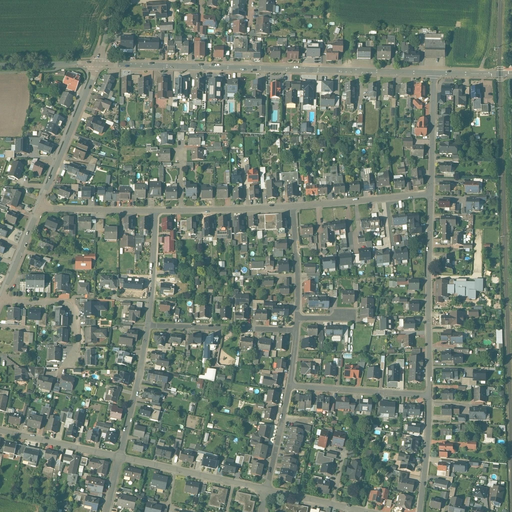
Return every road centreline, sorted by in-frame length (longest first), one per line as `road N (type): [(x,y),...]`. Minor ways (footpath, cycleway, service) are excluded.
road 1 (residential): [(97,64),(433,73)]
road 2 (residential): [(430,222),(429,395)]
road 3 (residential): [(38,208),(97,64)]
road 4 (residential): [(267,489),(119,457)]
road 5 (residential): [(148,325),(296,330)]
road 6 (residential): [(59,373),(75,349),(71,305),(0,300)]
road 7 (residential): [(289,385),(429,395)]
road 8 (residential): [(430,193),(292,205)]
road 9 (residential): [(148,325),(119,457)]
road 10 (residential): [(119,457),(0,430)]
road 11 (residential): [(430,193),(433,73)]
